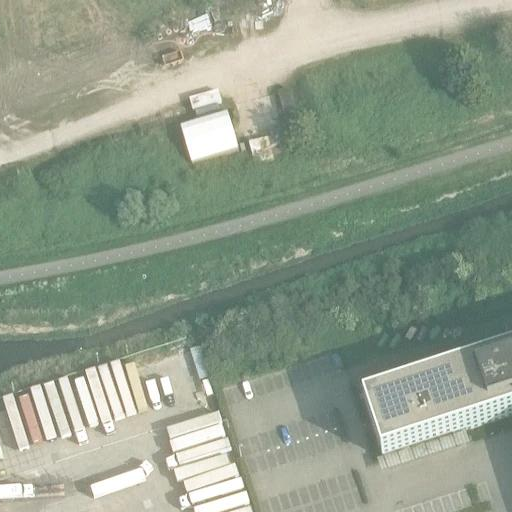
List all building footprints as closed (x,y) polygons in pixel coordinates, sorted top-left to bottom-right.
[(455,57),(444,60),(446,67),(457,64),(455,57)] [(291,90),(281,93),(287,119),(297,117),(291,90)] [(230,113),(183,126),(193,165),(241,152),(230,113)] [(250,141),(257,163),(293,152),(287,130),(250,141)] [(511,339),(360,390),(383,460),(469,432),(511,417),(511,339)]
